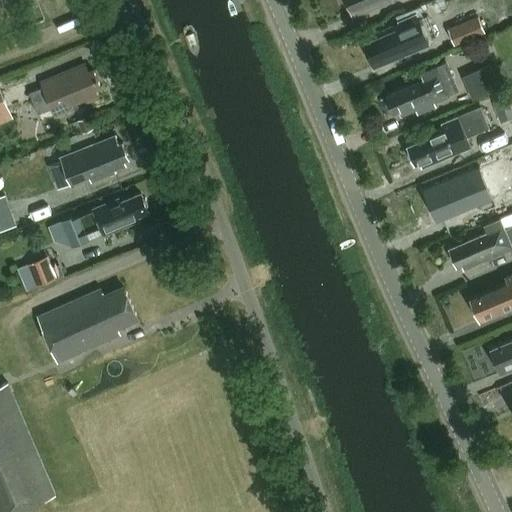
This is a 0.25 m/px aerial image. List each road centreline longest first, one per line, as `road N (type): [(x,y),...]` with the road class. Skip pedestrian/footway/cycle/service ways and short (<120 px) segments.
road 1 (tertiary): [(497,511),(405,317),(273,0)]
road 2 (unclassified): [(323,511),(240,270),(127,0)]
